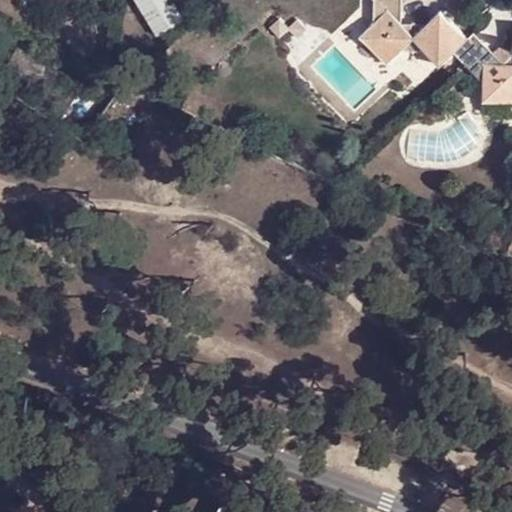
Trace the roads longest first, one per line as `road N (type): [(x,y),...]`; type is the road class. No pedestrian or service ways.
road 1 (track): [(511,399),(375,319),(345,286),(281,241),(211,207),(108,203),(0,182)]
road 2 (residential): [(407,511),(0,357)]
